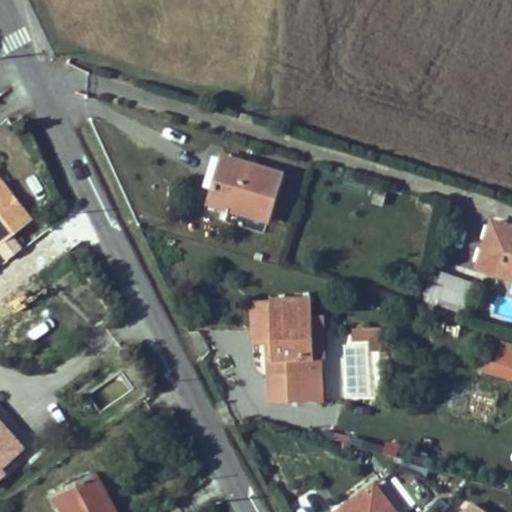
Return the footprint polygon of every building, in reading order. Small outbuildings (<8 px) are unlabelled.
[(223,157),(217,177),(215,184),(209,204),(267,222),(281,175),(223,157)] [(0,213),(13,204),(0,186),(0,213)] [(0,245),(28,224),(13,204),(0,213),(0,245)] [(478,270),(497,276),(511,229),(511,227),(493,222),(478,270)] [(511,229),(497,276),(511,280),(511,229)] [(427,295),(468,308),(476,284),(434,271),(427,295)] [(466,315),(468,308),(427,295),(425,301),(466,315)] [(309,359),(311,359),(310,317),(309,316),(308,297),(250,301),(251,344),(265,343),(268,404),(322,402),(321,372),(309,373),(309,359)] [(323,316),(310,317),(311,359),(324,358),(323,316)] [(353,327),(351,347),(379,349),(381,329),(353,327)] [(475,370),(511,382),(511,344),(487,336),(475,370)] [(120,371),(91,390),(102,407),(131,388),(120,371)] [(0,464),(19,448),(0,427),(0,473),(1,473),(0,471),(0,464)] [(112,511),(92,473),(50,495),(58,511),(112,511)] [(395,511),(376,485),(351,503),(349,505),(354,511),(395,511)]
